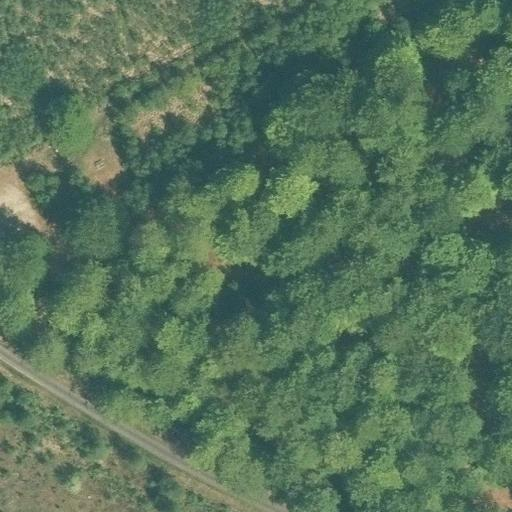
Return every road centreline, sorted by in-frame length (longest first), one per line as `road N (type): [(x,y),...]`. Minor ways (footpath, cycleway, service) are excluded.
road 1 (track): [(24,160),(329,0)]
road 2 (unclassified): [(282,511),(145,443),(0,352)]
